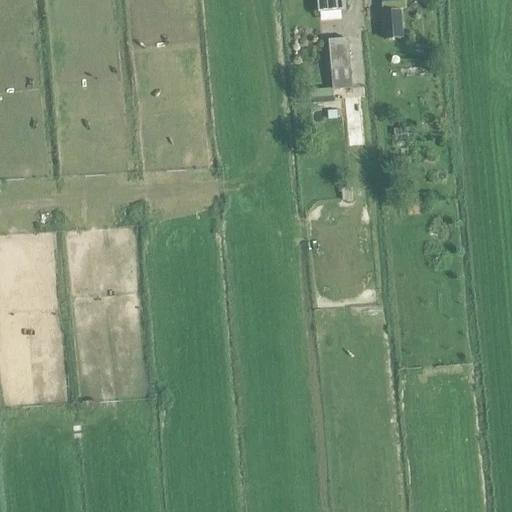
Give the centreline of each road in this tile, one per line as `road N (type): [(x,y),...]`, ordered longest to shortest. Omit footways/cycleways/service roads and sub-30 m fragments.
road 1 (track): [(289,511),(263,235),(340,228)]
road 2 (track): [(263,235),(255,181),(0,207)]
road 3 (track): [(255,181),(239,0)]
